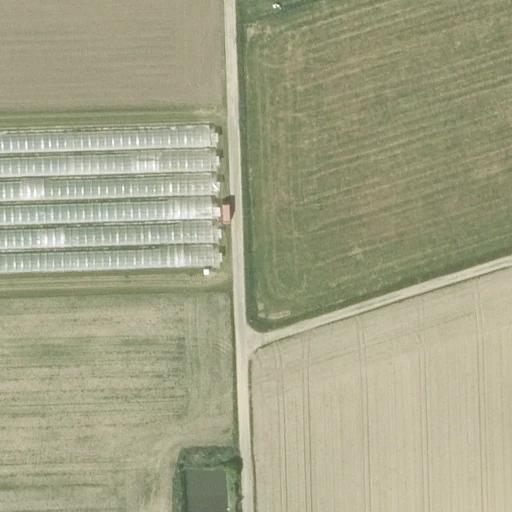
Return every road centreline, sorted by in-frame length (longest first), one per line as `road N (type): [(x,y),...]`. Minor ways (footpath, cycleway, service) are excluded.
road 1 (track): [(228,0),(244,511)]
road 2 (track): [(238,345),(511,260)]
